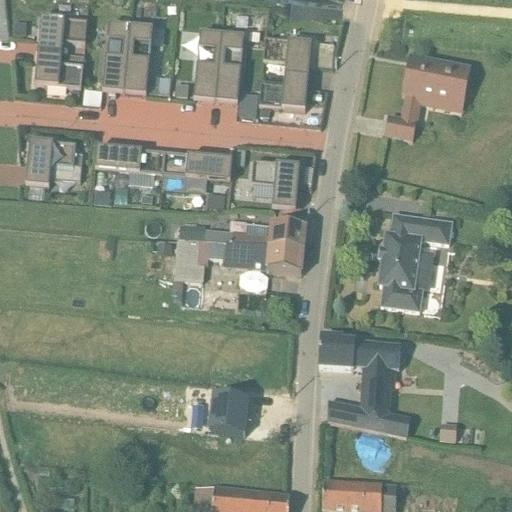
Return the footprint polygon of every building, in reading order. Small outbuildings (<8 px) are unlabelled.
[(232,16),(338,26),(341,0),(226,0),(226,8),(232,9),(232,15),(232,16)] [(86,40),(41,36),(38,69),(61,71),(62,60),(85,62),(86,40)] [(25,40),(13,40),(13,52),(25,53),(25,40)] [(130,43),(108,41),(103,108),(124,110),(130,43)] [(152,45),(130,43),(124,110),(146,112),(152,45)] [(194,117),(215,119),(222,52),(199,50),(194,117)] [(237,121),(243,54),(222,52),(215,119),(237,121)] [(308,83),(311,61),(264,57),(262,79),(285,81),(284,92),(307,94),(308,83)] [(332,67),(321,65),(318,82),(330,84),(332,67)] [(38,69),(35,102),(81,106),(82,86),(60,83),(61,71),(38,69)] [(469,87),(469,86),(409,73),(402,111),(405,112),(401,136),(388,133),(384,151),(385,151),(413,157),(420,123),(461,130),(469,87)] [(259,123),(304,128),(307,94),(284,92),(283,103),(261,101),(259,123)] [(170,95),(155,95),(155,107),(158,107),(158,111),(169,112),(170,95)] [(189,101),(176,101),(175,113),(189,114),(189,101)] [(100,109),(85,108),(84,120),(99,121),(100,109)] [(239,111),(238,132),(256,133),(258,112),(239,111)] [(75,170),(76,162),(30,157),(25,202),(30,203),(29,215),(44,217),(45,204),(49,204),(50,197),(81,200),(84,171),(75,170)] [(98,164),(96,186),(129,189),(128,202),(149,204),(150,191),(162,192),(164,170),(98,164)] [(232,177),(164,170),(162,192),(207,196),(230,199),(232,177)] [(299,182),(253,178),(251,201),(273,203),(272,225),(295,227),(299,182)] [(109,222),(110,209),(95,207),(93,221),(109,222)] [(224,213),(209,211),(207,224),(222,226),(224,213)] [(407,327),(420,328),(422,305),(428,305),(433,269),(420,267),(421,258),(449,261),(452,238),(391,229),(389,248),(383,247),(383,248),(381,262),(378,262),(376,277),(379,278),(376,303),(381,304),(379,323),(407,327)] [(205,255),(205,259),(209,259),(302,267),(305,244),(270,240),(269,243),(246,240),(245,251),(232,250),(232,249),(205,246),(205,255)] [(179,242),(179,254),(205,255),(205,246),(205,243),(179,242)] [(181,317),(183,298),(203,300),(205,284),(208,284),(208,275),(209,259),(178,258),(172,316),(181,317)] [(158,259),(157,271),(171,272),(171,260),(158,259)] [(224,276),(224,284),(266,288),(300,290),(302,267),(209,259),(208,275),(224,276)] [(320,352),(318,383),(351,385),(351,388),(362,389),(359,423),(328,416),(327,420),(328,421),(327,433),(326,433),(326,436),(405,454),(410,433),(389,429),(390,405),(395,405),(396,387),(398,386),(399,362),(320,352)] [(250,452),(251,412),(213,412),(213,452),(250,452)] [(455,458),(457,440),(441,439),(440,456),(455,458)] [(324,496),(322,511),(394,511),(396,500),(324,496)] [(284,511),(195,503),(194,511),(284,511)]
